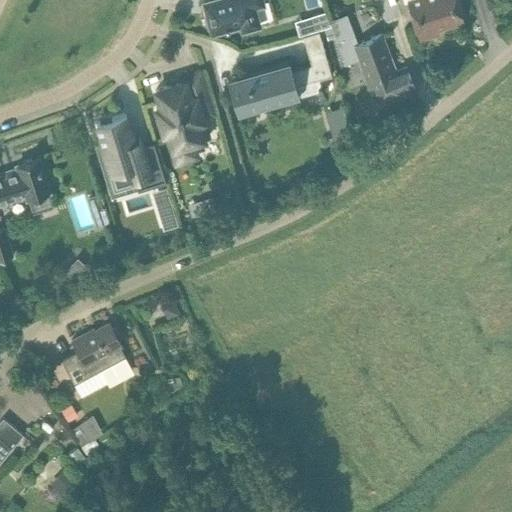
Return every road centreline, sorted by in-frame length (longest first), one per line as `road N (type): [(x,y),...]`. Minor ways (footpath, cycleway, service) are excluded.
road 1 (residential): [(0,351),(319,201),(399,148),(511,53)]
road 2 (residential): [(146,0),(114,58),(81,83),(0,114)]
